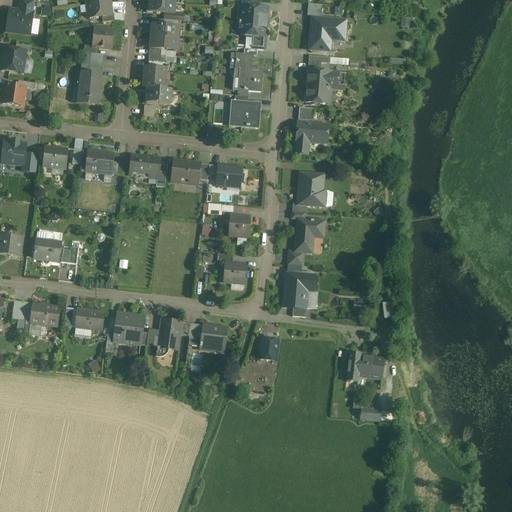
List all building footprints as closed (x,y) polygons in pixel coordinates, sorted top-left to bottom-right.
[(35,2),(22,0),(20,0),(20,7),(21,9),(21,12),(33,14),(35,2)] [(175,4),(149,2),(148,13),(166,14),(174,15),(174,14),(175,4)] [(111,3),(87,6),(88,13),(87,15),(87,18),(90,20),(93,19),(94,18),(102,17),(112,16),(111,3)] [(323,6),(309,4),(308,16),(322,17),(323,6)] [(43,10),(42,16),(50,17),(51,7),(46,6),(46,10),(43,10)] [(268,9),(240,7),(238,35),(247,36),(247,31),(253,31),(253,36),(258,37),(257,43),(265,44),(268,9)] [(21,12),(10,10),(7,32),(30,35),(33,14),(21,12)] [(55,12),(55,19),(65,18),(65,11),(55,12)] [(346,22),(313,19),(310,51),(325,52),(326,40),(344,42),(346,22)] [(163,26),(153,26),(152,38),(177,40),(178,28),(163,26)] [(113,31),(95,29),(93,47),(93,48),(99,48),(111,49),(113,31)] [(177,40),(152,38),(151,49),(151,50),(161,50),(175,52),(176,52),(177,40)] [(257,43),(252,43),(252,50),(257,51),(265,51),(265,44),(257,43)] [(32,47),(16,45),(16,51),(26,52),(26,53),(31,54),(32,47)] [(93,47),(85,46),(84,53),(86,53),(99,55),(99,48),(93,48),(93,47)] [(16,51),(4,49),(1,71),(23,74),(26,53),(26,52),(16,51)] [(99,55),(86,53),(84,71),(102,73),(104,55),(99,55)] [(161,56),(149,55),(148,66),(160,68),(161,57),(161,56)] [(244,55),(237,55),(235,67),(240,68),(238,91),(261,93),(263,70),(252,69),(253,57),(253,56),(244,55)] [(160,70),(146,68),(144,89),(148,89),(164,91),(166,70),(167,63),(165,63),(166,57),(161,57),(160,68),(160,70)] [(371,68),(371,80),(387,81),(388,69),(371,68)] [(345,75),(308,72),(306,103),(326,105),(328,90),(329,90),(329,87),(344,89),(345,75)] [(102,75),(82,73),(82,74),(85,75),(83,88),(80,88),(78,105),(98,107),(102,75)] [(36,84),(19,81),(18,87),(27,89),(35,90),(36,84)] [(18,87),(3,85),(2,92),(4,93),(2,104),(22,107),(25,105),(27,89),(18,87)] [(164,91),(148,89),(147,103),(171,106),(172,91),(164,91)] [(260,104),(232,102),(230,126),(258,128),(260,104)] [(157,107),(145,106),(144,117),(156,118),(157,107)] [(315,110),(300,109),(299,121),(314,122),(315,110)] [(328,127),(298,124),(296,155),(308,156),(309,143),(327,145),(328,127)] [(5,141),(2,165),(24,167),(26,143),(5,141)] [(68,150),(45,147),(43,168),(66,171),(68,150)] [(82,152),(74,151),(72,164),(81,165),(82,152)] [(114,155),(88,152),(86,173),(111,176),(111,175),(109,175),(111,155),(113,155),(114,155)] [(160,160),(133,157),(130,177),(157,180),(158,180),(159,173),(160,160)] [(201,164),(174,161),(172,184),(198,187),(199,181),(201,165),(201,164)] [(125,164),(118,163),(116,176),(124,177),(125,164)] [(209,166),(201,165),(199,181),(208,182),(208,178),(209,166)] [(219,167),(209,166),(208,178),(217,179),(219,167)] [(242,169),(219,166),(219,167),(217,179),(217,186),(240,189),(242,169)] [(167,174),(159,173),(158,180),(157,180),(156,188),(165,189),(167,174)] [(324,177),(303,175),(301,196),(299,196),(298,205),(298,206),(307,207),(325,208),(325,196),(321,196),(321,191),(323,191),(324,177)] [(204,212),(245,214),(245,206),(204,204),(204,212)] [(307,207),(298,206),(298,205),(293,205),(292,213),(305,215),(306,215),(307,207)] [(374,212),(379,218),(384,214),(380,208),(374,212)] [(250,218),(231,216),(230,237),(248,239),(250,218)] [(305,221),(298,220),(295,253),(304,254),(312,254),(314,233),(324,234),(325,222),(305,221)] [(48,235),(38,233),(37,242),(36,242),(34,260),(59,263),(61,243),(47,241),(48,235)] [(23,238),(0,235),(0,255),(20,258),(23,238)] [(79,249),(71,248),(70,252),(69,265),(77,266),(79,249)] [(70,252),(63,251),(62,264),(69,265),(70,252)] [(295,253),(289,252),(288,266),(300,267),(303,267),(304,254),(295,253)] [(233,255),(219,254),(218,264),(226,264),(232,264),(233,255)] [(232,264),(226,264),(224,283),(244,285),(246,266),(232,264)] [(300,267),(288,266),(288,274),(299,275),(300,267)] [(288,274),(286,274),(284,307),(294,308),(306,309),(306,308),(308,290),(313,291),(314,277),(299,275),(288,274)] [(307,308),(316,309),(316,301),(307,300),(307,308)] [(354,301),(354,311),(366,312),(366,302),(354,301)] [(60,308),(33,304),(30,325),(58,329),(60,308)] [(306,309),(294,308),(293,317),(306,319),(307,309),(306,308),(306,309)] [(105,313),(78,310),(75,328),(103,332),(105,313)] [(144,318),(118,315),(114,342),(141,345),(144,318)] [(183,324),(161,321),(158,349),(157,356),(159,356),(160,349),(179,352),(181,336),(183,324)] [(191,325),(183,324),(181,336),(189,337),(191,325)] [(204,326),(191,325),(189,337),(189,339),(202,341),(204,326)] [(227,329),(204,326),(202,341),(202,345),(201,345),(200,349),(201,349),(201,351),(223,354),(227,329)] [(278,342),(261,340),(259,360),(276,362),(278,342)] [(385,360),(361,357),(361,355),(350,354),(347,383),(358,384),(357,387),(365,388),(366,380),(382,382),(385,360)] [(375,399),(354,397),(353,410),(361,411),(361,410),(373,411),(375,399)] [(373,411),(361,410),(361,411),(360,421),(380,423),(381,412),(373,411)]
